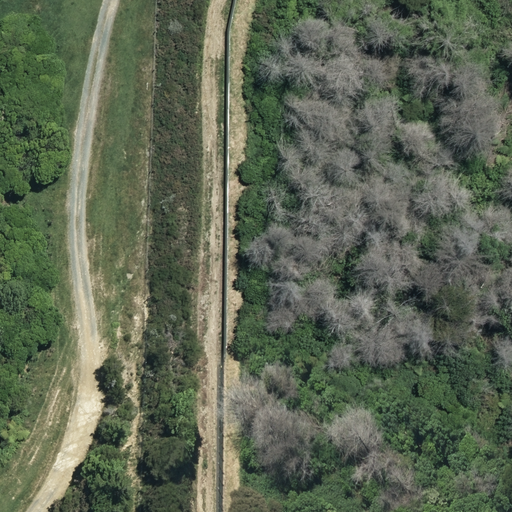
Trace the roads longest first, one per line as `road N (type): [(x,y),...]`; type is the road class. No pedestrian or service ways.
road 1 (track): [(112,0),(80,175),(85,418),(39,511)]
road 2 (track): [(219,0),(207,511)]
